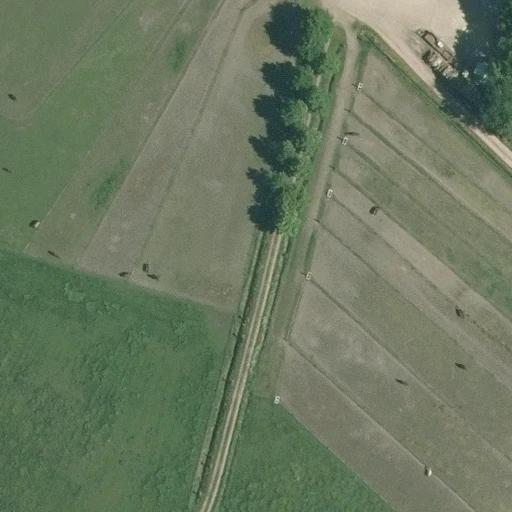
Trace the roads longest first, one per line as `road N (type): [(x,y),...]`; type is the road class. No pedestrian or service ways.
road 1 (track): [(202,511),(333,0)]
road 2 (track): [(341,0),(511,156)]
